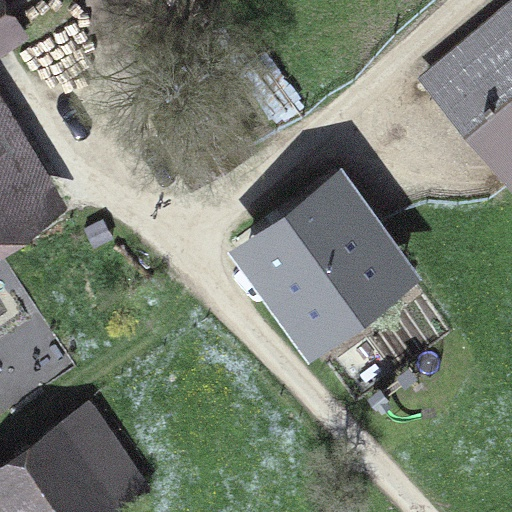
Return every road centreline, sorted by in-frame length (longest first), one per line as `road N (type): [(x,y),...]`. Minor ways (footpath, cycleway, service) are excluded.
road 1 (track): [(412,511),(54,83),(48,66),(55,49),(94,0)]
road 2 (track): [(182,237),(460,0)]
